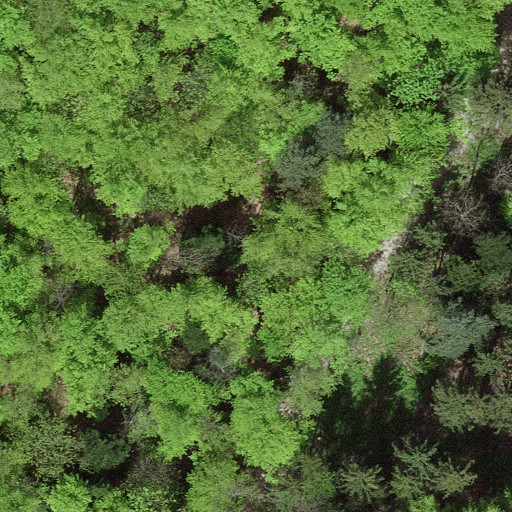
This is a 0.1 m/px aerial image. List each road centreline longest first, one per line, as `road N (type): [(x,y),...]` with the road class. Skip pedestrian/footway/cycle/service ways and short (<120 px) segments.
road 1 (track): [(0,292),(55,275),(331,141),(511,15)]
road 2 (track): [(511,61),(334,337),(278,511)]
